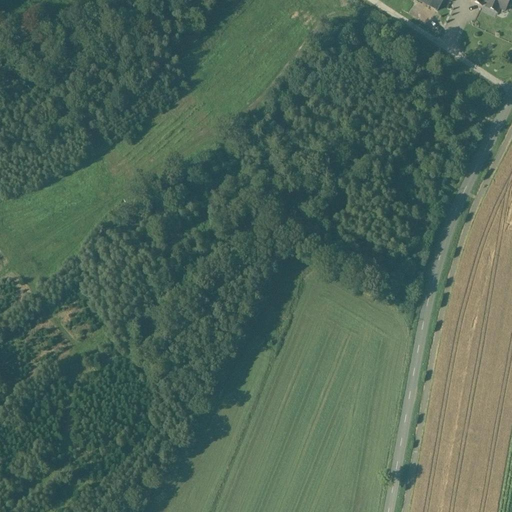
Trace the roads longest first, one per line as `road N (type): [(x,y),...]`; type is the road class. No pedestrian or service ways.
road 1 (tertiary): [(388,511),(437,262),(511,93)]
road 2 (track): [(497,125),(418,58),(335,13),(259,100),(185,153)]
